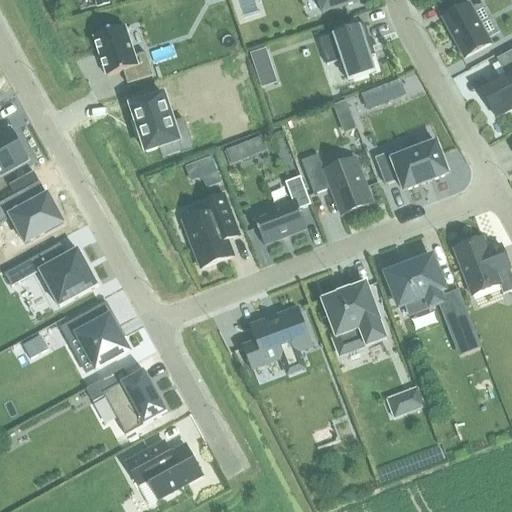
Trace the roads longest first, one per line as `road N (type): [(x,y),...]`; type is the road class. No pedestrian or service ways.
road 1 (residential): [(155,325),(495,193)]
road 2 (residential): [(0,44),(155,325)]
road 3 (residential): [(391,0),(495,193)]
road 4 (residential): [(155,325),(235,471)]
